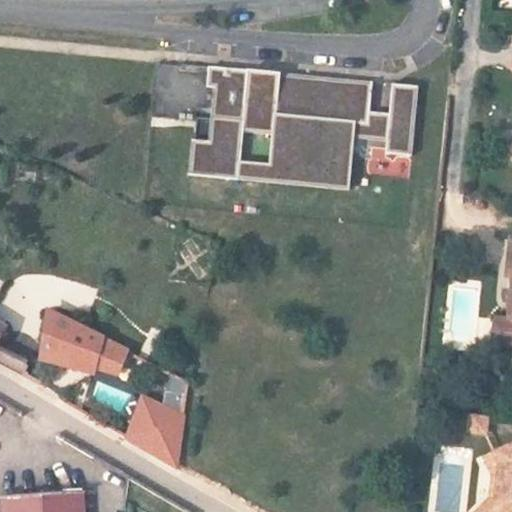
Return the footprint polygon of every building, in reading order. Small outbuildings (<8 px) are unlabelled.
[(372,117),(375,85),(307,80),(216,73),(209,146),(193,144),(190,181),(241,186),(242,167),(245,136),(274,138),(271,170),(351,176),(354,141),(357,142),(389,144),(388,157),(417,159),(422,89),(395,87),(392,118),(372,117)] [(352,195),(357,142),(354,141),(351,176),(271,170),(242,167),(241,186),(352,195)] [(496,352),(511,353),(511,351),(507,346),(509,325),(500,324),(496,352)] [(120,393),(125,360),(58,325),(53,350),(49,376),(120,393)] [(182,485),(189,435),(149,415),(137,457),(182,485)] [(494,442),(494,425),(477,424),(476,441),(494,442)] [(511,511),(511,461),(502,466),(511,484),(511,488),(504,489),(499,511),(504,511),(511,511)] [(511,488),(511,484),(502,466),(494,470),(504,489),(511,488)]
